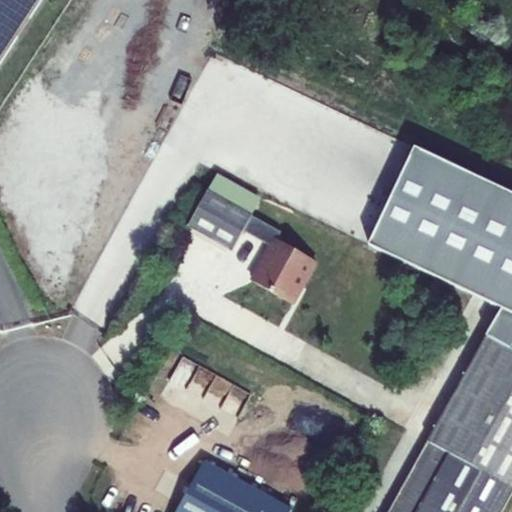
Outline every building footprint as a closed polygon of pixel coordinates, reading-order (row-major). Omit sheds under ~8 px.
[(0,0),(0,59),(38,0),(0,0)] [(511,194),(415,149),(370,246),(499,313),(488,337),(511,350),(511,194)] [(294,311),(319,269),(281,246),(284,239),(211,196),(190,231),(235,259),(247,238),(276,254),(255,288),(294,311)] [(503,511),(511,496),(511,350),(488,337),(390,511),(503,511)] [(286,511),(206,468),(180,511),(286,511)]
